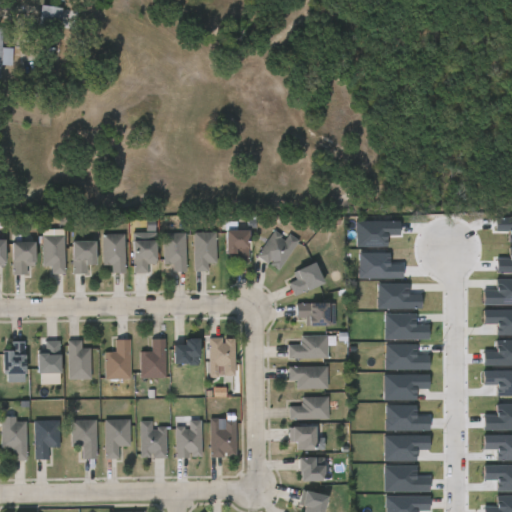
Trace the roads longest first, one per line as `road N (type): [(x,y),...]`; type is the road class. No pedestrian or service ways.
road 1 (residential): [(452,247),(457,511)]
road 2 (residential): [(256,482),(232,494),(0,492)]
road 3 (residential): [(0,313),(254,308)]
road 4 (residential): [(254,308),(256,482)]
